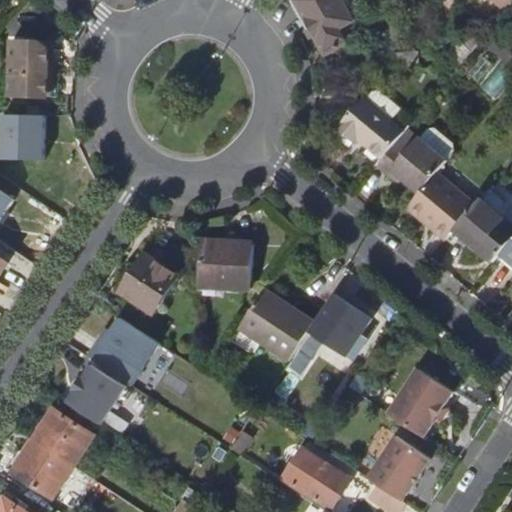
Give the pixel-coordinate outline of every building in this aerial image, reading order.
[(298,0),(328,50),(348,40),(344,32),(354,26),(345,0),(298,0)] [(51,64),(57,57),(57,45),(16,46),(16,97),(51,97),(51,64)] [(366,52),(367,71),(392,69),(391,53),(390,50),(366,52)] [(391,53),(392,69),(424,67),(422,51),(391,53)] [(362,137),(386,157),(402,138),(407,132),(367,98),(341,128),(357,141),(362,137)] [(4,160),(47,161),(48,116),(5,115),(4,160)] [(456,144),(436,128),(428,128),(421,137),(420,137),(412,147),(402,138),(386,157),(379,166),(389,174),(394,169),(404,178),(422,193),(440,172),(449,160),(456,152),(456,144)] [(399,182),(404,178),(394,169),(389,174),(399,182)] [(410,207),(448,239),(458,228),(478,204),(440,172),(422,193),(410,207)] [(508,202),(492,188),(483,199),(498,213),(508,202)] [(0,189),(0,227),(17,200),(0,189)] [(511,238),(511,224),(498,213),(483,199),(478,204),(458,228),(495,258),(500,252),(511,238)] [(511,238),(500,252),(511,262),(511,238)] [(234,291),(245,291),(252,291),(255,246),(205,244),(202,285),(233,287),(234,291)] [(292,275),(319,292),(337,265),(304,244),(293,262),(297,266),(292,275)] [(0,278),(1,277),(10,262),(0,254),(0,278)] [(131,292),(160,312),(182,278),(153,257),(131,292)] [(245,297),(245,291),(234,291),(233,287),(202,285),(202,295),(245,297)] [(289,306),(266,291),(243,326),(292,360),(311,330),(318,320),(291,303),(289,306)] [(371,316),(336,293),(318,320),(311,330),(355,358),(366,341),(359,336),(371,316)] [(103,341),(92,356),(135,384),(163,342),(125,317),(116,331),(108,344),(103,341)] [(111,328),(103,341),(108,344),(116,331),(111,328)] [(77,393),(71,403),(104,425),(127,389),(94,367),(85,381),(83,379),(75,392),(77,393)] [(393,413),(428,436),(439,419),(444,421),(453,408),(449,405),(458,391),(423,368),(393,413)] [(57,410),(36,440),(77,467),(97,436),(57,410)] [(399,434),(371,478),(388,489),(405,500),(433,457),(399,434)] [(57,497),(77,467),(36,440),(17,470),(57,497)] [(286,477),(335,511),(354,480),(306,446),(286,477)] [(394,511),(403,511),(410,503),(388,489),(379,502),(394,511)] [(32,511),(8,496),(0,508),(0,511),(32,511)]
